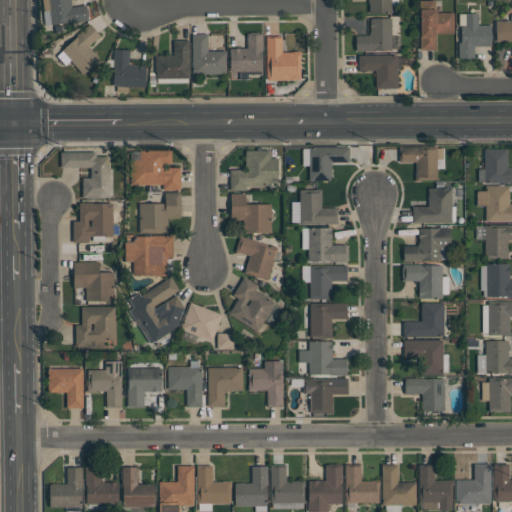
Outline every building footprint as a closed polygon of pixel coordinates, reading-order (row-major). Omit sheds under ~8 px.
[(71,23),(71,21),(51,24),(49,10),(44,11),(42,0),(70,0),(72,6),(86,5),(87,8),(88,8),(89,16),(88,16),(88,20),(71,23)] [(391,0),(391,12),(369,12),(369,0),(391,0)] [(454,12),(454,34),(436,34),(436,50),(420,50),(420,0),(435,0),(435,9),(436,9),(436,12),(454,12)] [(491,25),(491,46),(473,46),(473,58),(458,58),(458,42),(461,42),(461,25),(465,25),(465,13),(478,13),(478,25),(491,25)] [(391,18),(391,50),(373,50),(373,51),(356,51),(356,35),(369,35),(369,32),(370,32),(370,18),(391,18)] [(511,20),(511,41),(496,42),(496,20),(511,20)] [(99,59),(83,74),(61,50),(77,36),(76,35),(90,23),(101,35),(88,46),(93,52),(94,52),(98,56),(97,57),(99,59)] [(230,71),(230,48),(247,48),(247,33),(250,33),(250,32),(259,32),(259,33),(263,33),(263,50),(262,50),(262,71),(230,71)] [(192,34),(207,34),(207,51),(226,51),(226,73),(192,74),(192,34)] [(266,36),(281,36),(281,52),(293,52),(293,51),(300,51),(301,56),(300,56),(300,79),(266,80),(266,36)] [(189,40),(189,78),(155,78),(155,55),(173,55),(173,40),(189,40)] [(130,50),(129,64),(132,64),(131,65),(137,66),(137,65),(143,65),(143,66),(145,66),(144,87),(113,86),(114,67),(113,67),(114,49),(130,50)] [(398,88),(375,88),(375,70),(359,70),(358,55),(397,55),(397,57),(402,57),(402,69),(398,69),(398,88)] [(437,180),(421,180),(421,181),(415,181),(415,162),(399,162),(399,146),(437,146),(437,180)] [(309,147),(349,147),(349,162),(331,162),(331,180),(309,180),(309,147)] [(506,149),(507,167),(511,167),(511,182),(484,183),(484,149),(506,149)] [(171,150),(171,167),(180,167),(180,189),(162,189),(162,183),(132,183),(132,160),(139,160),(139,150),(171,150)] [(230,190),(230,170),(245,170),(245,150),(270,150),(270,158),(277,158),(277,182),(270,182),(270,185),(245,185),(245,190),(230,190)] [(109,197),(82,197),(82,178),(90,178),(90,167),(60,167),(60,152),(96,152),(96,156),(109,155),(109,197)] [(509,204),(511,204),(511,221),(485,221),(485,206),(476,206),(476,191),(485,191),(485,186),(509,186),(509,204)] [(412,223),(412,206),(428,206),(428,188),(451,188),(451,223),(412,223)] [(321,189),(321,197),(320,197),(321,208),(337,208),(337,223),(299,224),(299,189),(321,189)] [(180,192),(180,218),(167,218),(167,232),(139,232),(139,203),(165,203),(165,192),(180,192)] [(271,233),(242,233),(242,219),(230,219),(230,193),(245,193),(245,204),(271,204),(271,233)] [(113,203),(113,236),(88,236),(88,242),(72,242),(72,221),(79,221),(79,202),(92,202),(92,203),(113,203)] [(485,259),(484,239),(476,239),(476,225),(484,225),(484,224),(511,224),(511,240),(507,240),(507,258),(485,259)] [(331,227),(331,245),(347,245),(347,247),(348,247),(348,259),(347,259),(347,261),(328,262),(328,261),(307,261),(307,227),(331,227)] [(403,261),(403,245),(417,245),(417,242),(419,242),(418,228),(439,228),(439,227),(450,227),(450,247),(440,247),(440,260),(421,260),(421,261),(403,261)] [(244,272),(249,255),(235,251),(240,235),(277,247),(267,280),(244,272)] [(124,261),(124,241),(133,241),(133,236),(173,236),(173,257),(166,257),(166,275),(132,275),(132,261),(124,261)] [(73,262),(99,261),(99,272),(113,272),(113,300),(85,301),(85,287),(73,288),(73,262)] [(509,280),(511,280),(511,297),(507,297),(507,296),(486,296),(486,263),(509,263),(509,280)] [(418,281),(403,281),(403,278),(401,278),(401,267),(402,267),(402,264),(420,264),(420,265),(442,265),(442,298),(419,298),(418,281)] [(309,299),(309,265),(347,265),(347,281),(331,281),(331,299),(309,299)] [(129,299),(138,293),(140,296),(170,277),(178,290),(174,292),(184,308),(176,327),(154,341),(154,340),(150,342),(129,310),(134,307),(129,299)] [(232,295),(244,277),(257,285),(254,290),(275,303),(257,332),(228,314),(237,298),(232,295)] [(510,336),(504,336),(504,335),(488,335),(487,301),(511,301),(511,316),(509,316),(509,326),(510,326),(510,336)] [(211,341),(180,329),(190,302),(222,314),(211,341)] [(444,336),(403,336),(403,321),(421,321),(421,302),(443,302),(444,336)] [(331,337),(309,337),(309,303),(347,303),(347,318),(330,318),(330,329),(331,329),(331,337)] [(75,325),(81,325),(81,306),(115,306),(115,340),(91,340),(91,346),(75,346),(75,325)] [(233,349),(217,348),(217,333),(233,333),(233,349)] [(420,375),(420,356),(404,356),(403,339),(442,339),(443,374),(420,375)] [(476,354),(484,354),(484,340),(508,340),(508,342),(509,342),(509,351),(508,351),(508,358),(511,357),(511,373),(506,373),(506,372),(476,372),(476,354)] [(331,341),(331,358),(348,358),(348,375),(329,375),(329,374),(309,374),(309,341),(331,341)] [(121,361),(121,407),(106,407),(106,391),(88,391),(87,369),(105,369),(105,361),(121,361)] [(266,390),(257,390),(257,391),(248,391),(248,384),(249,384),(248,369),(264,369),(264,361),(282,361),(283,406),(267,406),(266,390)] [(201,406),(186,407),(186,389),(168,389),(167,366),(201,366),(201,406)] [(242,367),(242,390),(224,390),(224,406),(208,406),(207,367),(242,367)] [(83,407),(66,407),(66,392),(47,392),(47,368),(82,368),(83,407)] [(127,407),(127,389),(128,389),(128,368),(161,368),(161,391),(143,391),(143,407),(127,407)] [(488,411),(488,377),(511,377),(511,393),(509,393),(509,403),(510,403),(510,411),(488,411)] [(302,378),(348,378),(348,393),(331,393),(331,404),(332,404),(332,413),(310,413),(310,393),(302,393),(302,378)] [(444,411),(421,411),(421,393),(405,393),(404,378),(422,378),(423,378),(444,378),(444,411)] [(327,511),(308,511),(308,501),(308,480),(325,480),(325,465),(328,465),(328,464),(339,463),(339,464),(342,464),(342,483),(341,483),(341,504),(327,504),(327,511)] [(490,463),(490,503),(455,503),(455,480),(473,479),(473,464),(490,463)] [(345,464),(360,464),(360,481),(371,481),(371,480),(379,480),(379,486),(379,502),(345,502),(345,464)] [(415,482),(415,505),(381,505),(381,464),(397,464),(397,482),(415,482)] [(452,510),(427,510),(427,508),(422,509),(422,501),(419,501),(419,464),(433,464),(434,480),(444,480),(444,479),(453,479),(453,485),(452,485),(452,510)] [(511,501),(494,501),(493,464),(508,464),(509,480),(511,480),(511,501)] [(194,465),(194,505),(179,505),(179,511),(159,511),(159,482),(177,481),(177,465),(194,465)] [(212,465),(212,482),(222,482),(222,481),(231,481),(231,487),(230,487),(230,503),(197,503),(196,465),(212,465)] [(251,483),(251,466),(267,465),(267,485),(266,485),(266,505),(234,506),(234,483),(236,483),(236,482),(244,482),(244,483),(251,483)] [(304,503),(270,503),(270,465),(285,465),(285,481),(296,481),(296,480),(305,480),(305,487),(304,487),(304,503)] [(118,503),(86,504),(86,485),(85,485),(85,466),(100,466),(101,481),(103,481),(103,482),(118,482),(118,503)] [(82,467),(82,485),(81,485),(81,507),(49,507),(49,484),(66,484),(66,467),(82,467)] [(122,506),(121,467),(137,467),(137,484),(154,483),(155,506),(122,506)]
